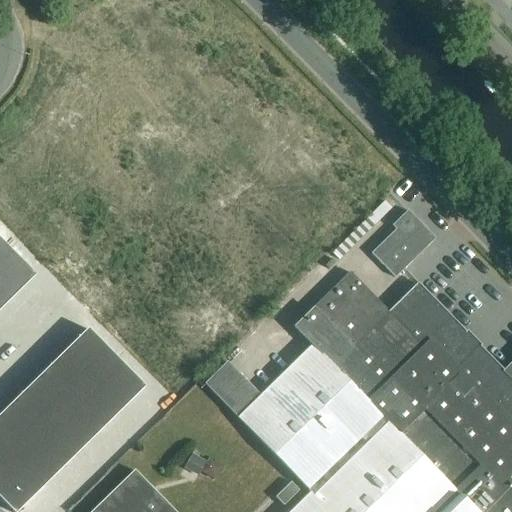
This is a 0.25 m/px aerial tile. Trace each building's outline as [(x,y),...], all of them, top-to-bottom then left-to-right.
[(434,241),(407,213),(391,228),(395,232),(371,256),(394,280),(434,241)] [(0,240),(0,313),(36,278),(0,240)] [(309,495),(291,511),(511,511),(511,364),(503,373),(479,349),(480,348),(466,334),(465,335),(417,286),(388,314),(349,275),(294,329),(312,348),(260,398),(226,363),(203,385),(309,495)] [(89,330),(0,417),(0,497),(13,511),(17,511),(146,390),(89,330)] [(172,511),(134,472),(92,511),(172,511)] [(298,493),(290,484),(274,499),(282,508),(298,493)]
